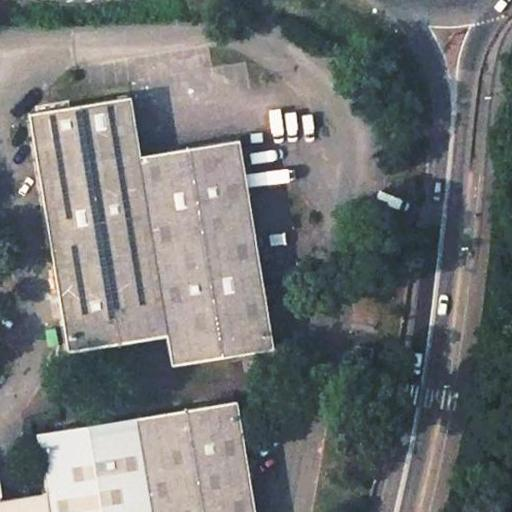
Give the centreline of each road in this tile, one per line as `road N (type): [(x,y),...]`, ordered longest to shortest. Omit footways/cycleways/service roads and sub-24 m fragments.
road 1 (secondary): [(395,511),(434,308),(448,171)]
road 2 (secondary): [(395,0),(434,58),(448,171)]
road 3 (secondary): [(448,171),(490,0)]
